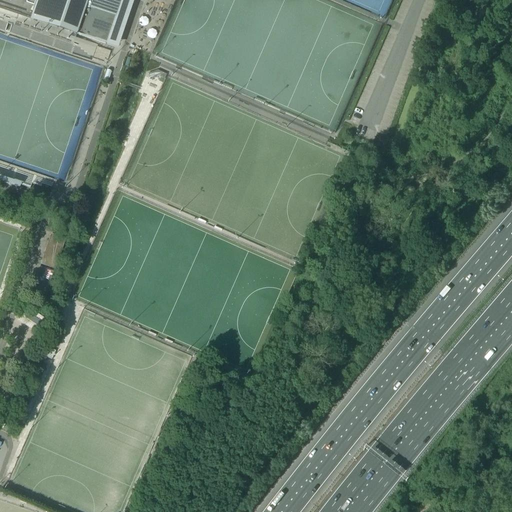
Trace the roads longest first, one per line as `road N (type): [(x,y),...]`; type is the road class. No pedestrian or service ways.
road 1 (motorway): [(511,245),(291,511)]
road 2 (motorway): [(332,511),(511,294)]
